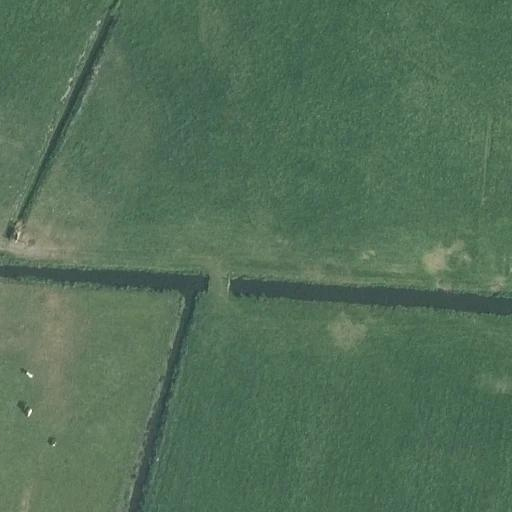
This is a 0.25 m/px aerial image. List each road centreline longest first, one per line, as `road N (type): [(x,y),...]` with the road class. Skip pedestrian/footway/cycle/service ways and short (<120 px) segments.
road 1 (track): [(511,272),(217,258)]
road 2 (track): [(217,258),(0,249)]
